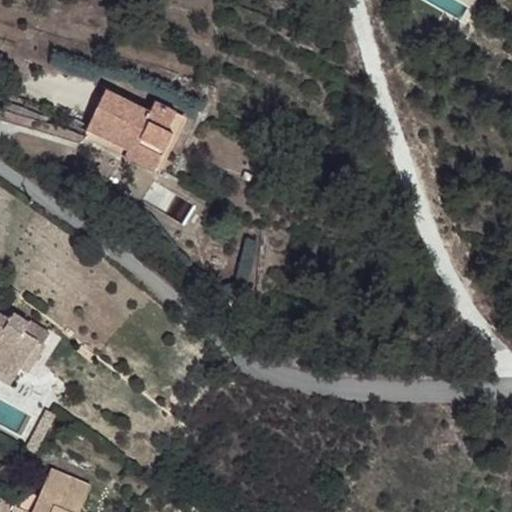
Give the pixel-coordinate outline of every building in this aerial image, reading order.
[(100,89),(75,128),(117,150),(120,145),(149,160),(164,134),(158,129),(167,113),(147,101),(141,110),(100,89)] [(120,145),(117,150),(146,167),(149,160),(120,145)] [(0,333),(32,357),(41,342),(43,343),(53,330),(32,316),(29,318),(18,310),(12,317),(0,307),(0,333)] [(0,333),(0,350),(3,353),(22,366),(32,357),(0,333)] [(3,353),(0,355),(0,357),(19,371),(22,366),(3,353)] [(47,469),(36,492),(46,495),(41,508),(49,511),(78,511),(88,490),(90,485),(81,483),(47,469)] [(36,492),(30,504),(41,508),(46,495),(36,492)] [(0,496),(0,511),(49,511),(41,508),(39,511),(28,511),(27,511),(14,506),(14,502),(0,496)]
